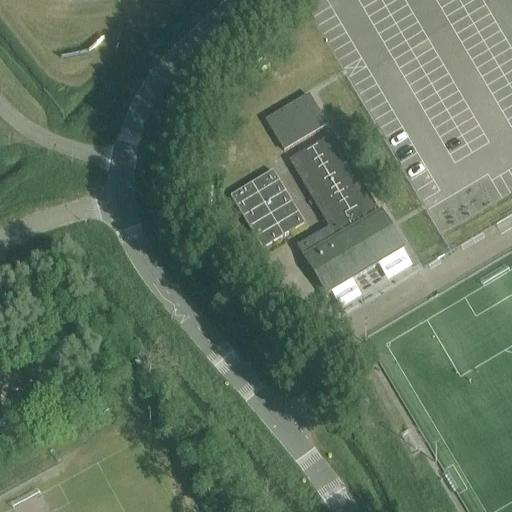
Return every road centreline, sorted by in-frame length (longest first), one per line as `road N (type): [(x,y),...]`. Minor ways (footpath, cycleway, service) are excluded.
road 1 (unclassified): [(345,511),(149,265),(123,204)]
road 2 (unclassified): [(122,163),(140,109),(175,61),(242,0)]
road 3 (unclassified): [(122,163),(29,130),(0,105)]
road 4 (unclassified): [(0,242),(123,204)]
